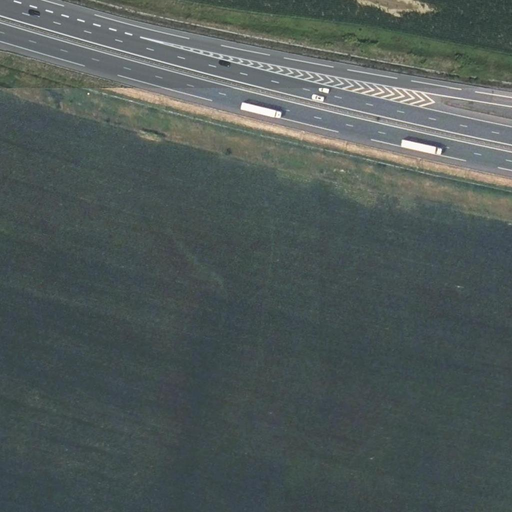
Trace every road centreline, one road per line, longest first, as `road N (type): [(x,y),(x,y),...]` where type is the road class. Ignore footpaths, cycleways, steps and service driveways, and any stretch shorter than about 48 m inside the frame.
road 1 (motorway): [(0,32),(511,161)]
road 2 (motorway): [(511,135),(65,25)]
road 3 (motorway): [(511,101),(65,25)]
